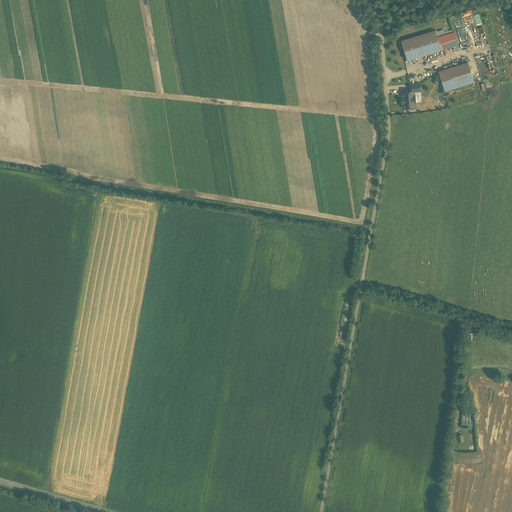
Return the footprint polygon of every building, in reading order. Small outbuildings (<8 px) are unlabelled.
[(484,25),(479,26),(480,29),(478,29),(478,32),(481,32),(482,39),(483,42),(484,42),(484,45),(487,44),(484,25)] [(436,31),(403,42),(408,62),(459,45),(456,32),(439,38),(436,31)] [(470,63),(440,73),(446,93),(476,83),(470,63)] [(414,92),(420,91),(420,84),(410,84),(411,92),(414,92)] [(415,107),(414,92),(411,92),(402,93),(403,108),(415,107)]
